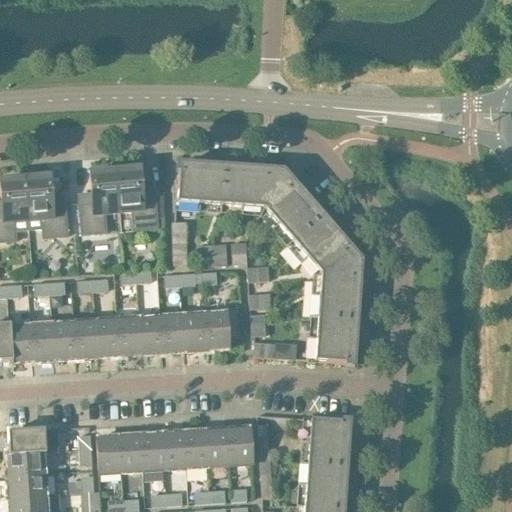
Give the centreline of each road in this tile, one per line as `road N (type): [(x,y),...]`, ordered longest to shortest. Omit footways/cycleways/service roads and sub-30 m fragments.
road 1 (residential): [(0,143),(127,129),(306,139),(401,249),(391,386)]
road 2 (residential): [(0,394),(257,381),(391,386)]
road 3 (residential): [(0,103),(267,102)]
road 4 (residential): [(267,102),(393,113)]
road 5 (residential): [(391,386),(382,511)]
road 6 (residential): [(393,113),(511,145)]
